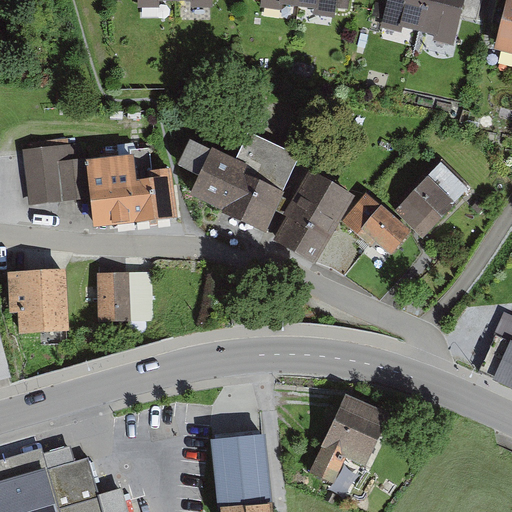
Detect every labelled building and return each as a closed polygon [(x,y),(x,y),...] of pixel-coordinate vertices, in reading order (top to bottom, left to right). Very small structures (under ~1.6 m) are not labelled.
[(335,0),(261,0),(261,1),(334,11),(335,0)] [(463,0),(388,0),(383,22),(452,41),(463,0)] [(465,0),(464,18),(481,20),(482,0),(465,0)] [(511,0),(501,47),(511,49),(511,0)] [(190,138),(178,165),(199,174),(189,196),(265,230),(298,155),(250,134),(239,159),(190,138)] [(69,144),(23,149),(30,206),(92,199),(87,161),(71,162),(69,144)] [(132,156),(87,161),(92,199),(95,226),(176,217),(170,167),(153,169),(150,148),(132,150),(132,156)] [(441,165),(397,210),(423,235),(467,190),(441,165)] [(355,196),(316,172),(275,238),(315,262),(355,196)] [(412,235),(367,196),(345,222),(372,245),(376,240),(394,256),(412,235)] [(65,269),(8,272),(10,314),(19,313),(19,333),(68,331),(65,269)] [(152,274),(99,274),(100,322),(153,321),(152,274)] [(378,417),(331,391),(304,443),(312,447),(301,467),(324,479),(334,461),(350,469),(378,417)] [(268,511),(261,438),(216,442),(223,511),(268,511)] [(0,511),(118,511),(117,506),(101,510),(86,459),(40,472),(36,456),(8,464),(0,466),(0,511)]
